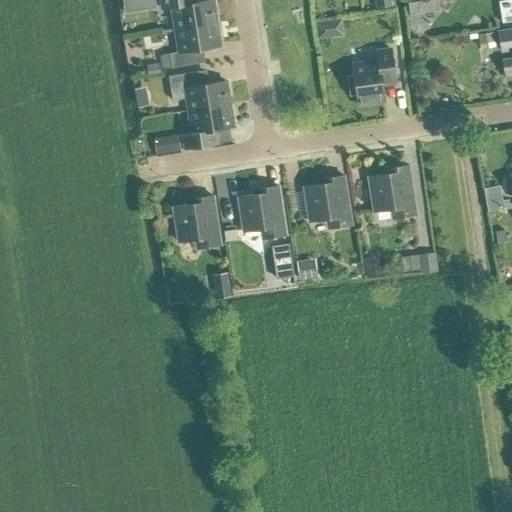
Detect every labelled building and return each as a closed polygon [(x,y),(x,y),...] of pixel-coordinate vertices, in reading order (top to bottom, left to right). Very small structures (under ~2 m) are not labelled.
[(216,22),(212,0),(205,0),(189,3),(188,0),(161,0),(163,8),(172,6),(176,29),(216,22)] [(374,0),(375,8),(392,6),(391,0),(374,0)] [(410,15),(425,12),(423,0),(408,2),(410,15)] [(511,0),(502,0),(498,1),(502,22),(511,20),(511,0)] [(319,34),(345,32),(344,13),(318,15),(319,34)] [(216,22),(176,29),(179,51),(170,52),(172,67),(198,63),(196,49),(220,45),(216,22)] [(511,28),(498,30),(500,45),(511,42),(511,57),(502,59),(505,77),(511,75),(511,28)] [(478,33),(480,48),(495,46),(493,31),(478,33)] [(354,74),(347,75),(350,95),(357,94),(358,104),(385,100),(381,76),(395,74),(391,48),(376,50),(378,60),(352,63),(354,74)] [(159,62),(147,64),(149,74),(161,72),(159,62)] [(230,103),(226,80),(202,84),(200,70),(169,75),(173,99),(187,97),(189,110),(230,103)] [(230,103),(189,110),(192,132),(183,133),(185,148),(211,143),(209,130),(233,126),(230,103)] [(155,135),(159,152),(182,146),(178,129),(155,135)] [(408,165),(389,167),(390,172),(369,175),(374,210),(400,206),(401,216),(416,214),(408,165)] [(344,174),(325,177),(325,182),(304,185),(310,220),(335,216),(337,226),(351,224),(344,174)] [(278,185),(259,188),(260,192),(239,196),(244,230),(259,228),(261,238),(271,236),(286,234),(278,185)] [(213,195),(194,198),(195,202),(173,206),(179,241),(205,237),(206,246),(221,244),(213,195)] [(225,242),(238,240),(236,228),(224,230),(225,242)] [(495,231),(497,244),(506,243),(504,230),(495,231)] [(294,275),(289,243),(272,245),(276,277),(294,275)] [(418,254),(401,257),(403,271),(420,269),(418,254)] [(299,279),(318,276),(315,258),(296,261),(299,279)] [(215,274),(218,297),(231,295),(228,272),(215,274)] [(504,315),(511,314),(511,289),(500,291),(504,315)]
